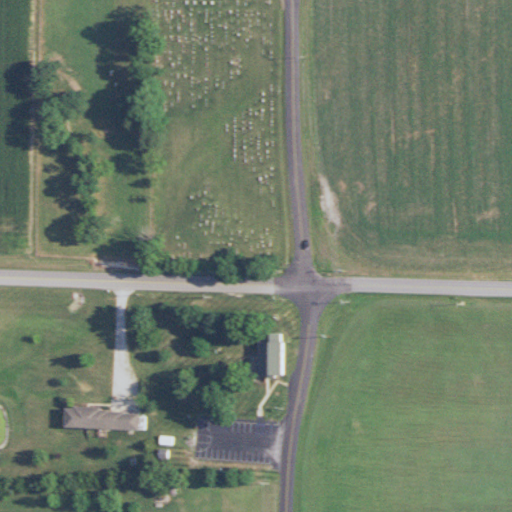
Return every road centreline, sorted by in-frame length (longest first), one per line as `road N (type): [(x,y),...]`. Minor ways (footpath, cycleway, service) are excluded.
road 1 (residential): [(284,511),(304,369),(304,0)]
road 2 (residential): [(511,290),(0,274)]
